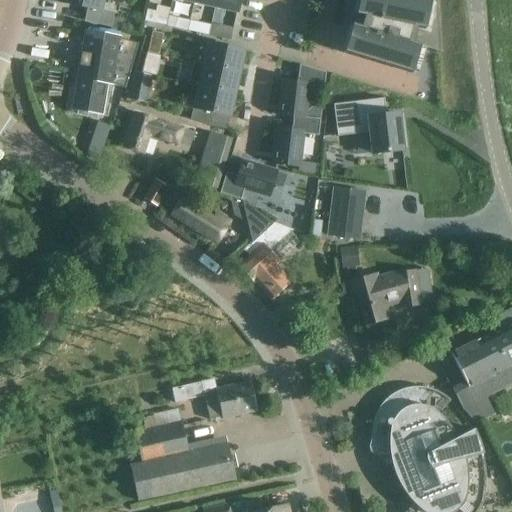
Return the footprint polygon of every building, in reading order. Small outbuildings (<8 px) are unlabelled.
[(59,0),(59,4),(88,10),(85,21),(110,27),(113,17),(114,13),(102,11),(104,0),(59,0)] [(192,0),(191,7),(213,11),(215,0),(192,0)] [(215,0),(213,11),(235,16),(239,0),(215,0)] [(345,54),(407,73),(407,74),(416,77),(424,47),(411,43),(416,28),(425,30),(430,1),(424,0),(358,0),(355,14),(364,17),(361,29),(352,26),(345,54)] [(167,14),(157,12),(156,21),(165,23),(167,14)] [(110,27),(110,29),(120,32),(123,20),(113,17),(110,27)] [(209,25),(200,23),(198,33),(207,35),(209,25)] [(221,28),(212,26),(210,35),(219,37),(221,28)] [(87,33),(74,109),(100,113),(105,82),(110,83),(123,87),(124,87),(137,44),(136,44),(118,38),(87,33)] [(160,43),(151,42),(149,51),(158,53),(160,43)] [(203,42),(198,65),(239,74),(244,51),(228,48),(203,42)] [(157,56),(147,54),(145,64),(155,65),(157,56)] [(191,64),(186,87),(193,88),(234,97),(239,74),(198,65),(191,64)] [(281,79),(276,117),(293,119),(293,116),(307,118),(308,109),(311,87),(323,88),(324,88),(326,73),(304,66),(299,65),(297,81),(281,79)] [(133,72),(127,100),(146,104),(152,76),(133,72)] [(193,88),(188,111),(229,120),(234,97),(193,88)] [(333,105),(337,136),(370,132),(373,153),(402,150),(398,114),(369,117),(367,101),(333,105)] [(142,106),(140,112),(194,127),(195,122),(142,106)] [(328,107),(318,106),(316,115),(326,117),(328,107)] [(123,148),(143,154),(149,136),(177,145),(178,143),(190,147),(194,133),(183,129),(183,128),(135,112),(123,148)] [(275,127),(271,165),(301,168),(305,134),(318,136),(320,119),(307,118),(293,116),(293,119),(292,129),(275,127)] [(231,140),(209,134),(194,185),(216,192),(231,140)] [(90,142),(85,156),(98,161),(103,146),(90,142)] [(364,202),(395,199),(390,153),(372,156),(372,159),(359,160),(364,202)] [(226,172),(219,194),(241,200),(243,191),(269,199),(273,186),(277,172),(278,170),(241,159),(236,176),(226,172)] [(317,164),(308,162),(306,172),(315,173),(317,164)] [(178,167),(168,174),(176,187),(187,180),(178,167)] [(143,199),(156,206),(167,187),(155,180),(143,199)] [(324,189),(323,239),(355,238),(355,189),(324,189)] [(229,198),(234,216),(245,223),(248,242),(273,222),(241,201),(229,198)] [(214,212),(211,217),(181,199),(171,215),(217,243),(230,221),(214,212)] [(245,248),(251,254),(239,266),(270,300),(289,282),(273,264),(277,261),(268,251),(291,229),(273,222),(248,242),(249,244),(245,248)] [(352,246),(337,248),(337,253),(339,266),(355,264),(352,246)] [(347,283),(347,284),(350,283),(357,308),(354,309),(359,326),(388,318),(384,304),(400,300),(401,307),(420,304),(414,271),(378,280),(376,275),(347,283)] [(511,308),(497,316),(503,327),(510,337),(504,340),(510,350),(511,348),(511,308)] [(503,327),(451,353),(468,387),(490,376),(494,386),(511,376),(511,348),(510,350),(504,340),(510,337),(503,327)] [(201,382),(171,389),(174,403),(204,396),(210,419),(221,417),(222,419),(255,411),(248,382),(215,389),(215,390),(203,393),(201,382)] [(405,494),(414,505),(407,511),(477,511),(480,509),(482,502),(484,495),(485,478),(484,461),(480,445),(473,429),(457,438),(451,429),(445,421),(438,414),(450,400),(444,396),(438,392),(431,389),(423,387),(416,387),(408,388),(401,390),(394,393),(387,397),(382,403),(377,409),(374,415),(372,420),(371,426),(371,433),(372,433),(377,440),(372,443),(379,454),(387,449),(389,453),(392,467),(397,481),(405,494)] [(181,420),(133,431),(140,463),(130,466),(137,501),(235,479),(227,444),(188,453),(181,420)] [(132,448),(124,450),(127,459),(134,457),(132,448)] [(49,493),(52,511),(61,511),(57,491),(49,493)]
